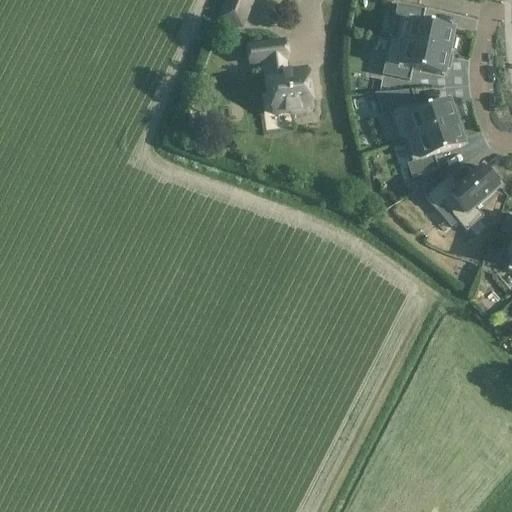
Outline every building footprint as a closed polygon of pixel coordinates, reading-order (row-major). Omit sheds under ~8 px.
[(449,45),(449,42),(453,43),(456,31),(452,30),(454,22),(422,15),(425,3),(408,0),(396,0),(395,9),(400,11),(396,34),(449,45)] [(244,27),(250,13),(224,3),(218,17),(244,27)] [(446,60),(450,61),(452,49),(448,48),(449,45),(396,34),(391,57),(385,56),(383,68),(410,74),(412,62),(444,69),(446,60)] [(268,62),(275,116),(290,114),(289,113),(310,111),(305,71),(286,74),(284,62),(286,62),(283,42),(249,46),(251,64),(268,62)] [(457,120),(456,117),(460,116),(457,105),(453,106),(450,97),(419,106),(416,94),(389,101),(393,113),(398,111),(404,135),(457,120)] [(463,143),(461,135),(465,134),(461,122),(458,123),(457,120),(404,135),(411,158),(405,159),(408,171),(435,163),(432,152),(463,143)] [(495,187),(493,184),(496,182),(489,173),(486,175),(479,166),(452,188),(445,179),(423,196),(430,206),(437,201),(460,230),(478,216),(470,207),(495,187)]
